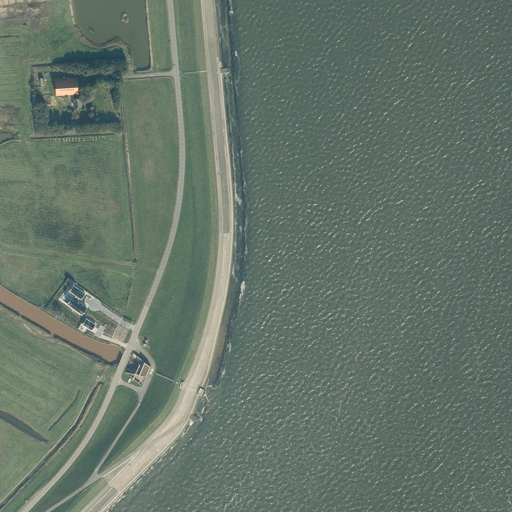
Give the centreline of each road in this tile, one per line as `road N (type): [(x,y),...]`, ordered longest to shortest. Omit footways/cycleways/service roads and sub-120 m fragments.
road 1 (tertiary): [(24,511),(100,413),(171,241),(182,141),(170,0)]
road 2 (track): [(115,380),(136,388),(140,401),(92,480)]
